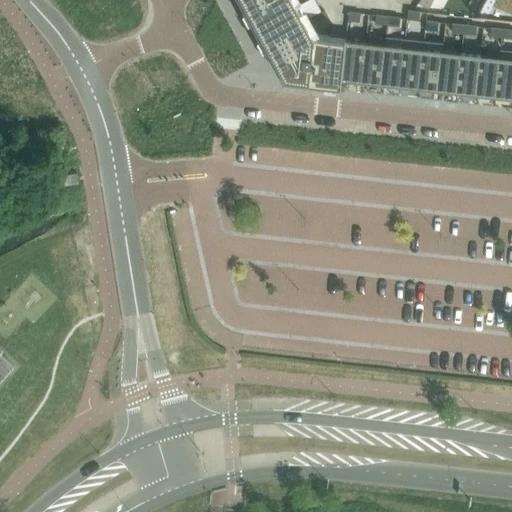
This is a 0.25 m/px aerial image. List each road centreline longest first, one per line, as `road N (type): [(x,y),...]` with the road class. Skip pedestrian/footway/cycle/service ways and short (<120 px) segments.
road 1 (secondary): [(511,445),(273,417),(174,430)]
road 2 (secondary): [(174,491),(287,472),(511,492)]
road 3 (residential): [(192,62),(211,91),(242,99),(511,128)]
road 4 (unclassified): [(139,319),(119,216),(112,107)]
road 5 (secondary): [(142,441),(35,511)]
road 6 (unclassified): [(139,319),(131,398),(142,441)]
